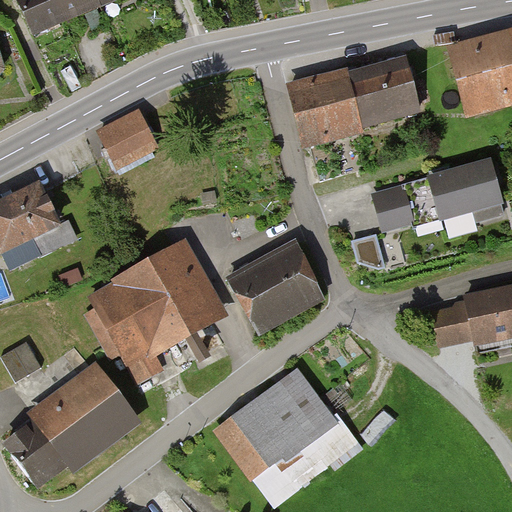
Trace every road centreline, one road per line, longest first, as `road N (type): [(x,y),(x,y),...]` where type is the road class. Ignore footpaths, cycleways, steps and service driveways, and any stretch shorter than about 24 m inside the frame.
road 1 (residential): [(356,310),(278,358),(81,507),(56,511)]
road 2 (tertiary): [(0,161),(177,68),(265,47)]
road 3 (residential): [(265,47),(322,248),(356,310)]
road 4 (tertiary): [(265,47),(511,1)]
road 5 (residential): [(356,310),(477,413),(511,458)]
road 6 (residential): [(511,272),(356,310)]
